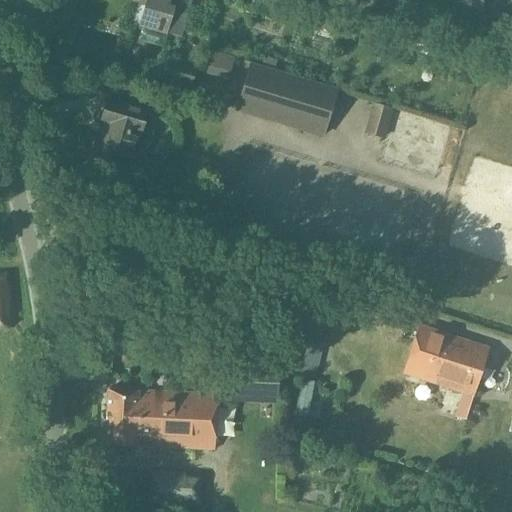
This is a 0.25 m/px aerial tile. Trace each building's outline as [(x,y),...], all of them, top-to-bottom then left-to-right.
[(182,38),(188,15),(168,9),(170,0),(132,0),(131,6),(145,10),(140,28),(166,35),(167,33),(182,38)] [(292,10),(290,21),(303,23),(305,12),(292,10)] [(310,12),(307,25),(336,33),(340,19),(310,12)] [(167,59),(160,84),(190,92),(197,67),(167,59)] [(249,64),(235,113),(324,139),(338,90),(249,64)] [(133,162),(146,114),(109,104),(102,129),(106,130),(99,153),(133,162)] [(394,111),(377,106),(368,135),(385,140),(394,111)] [(0,329),(14,329),(10,275),(0,275),(0,329)] [(411,351),(481,375),(489,351),(419,327),(411,351)] [(146,332),(110,331),(109,343),(145,345),(146,332)] [(302,372),(326,377),(331,351),(308,346),(302,372)] [(481,375),(411,351),(404,376),(472,398),(481,375)] [(210,353),(186,352),(185,374),(209,376),(210,353)] [(274,399),(273,377),(224,379),(225,401),(274,399)] [(301,383),(296,413),(308,415),(313,385),(301,383)] [(423,384),(411,393),(419,405),(431,396),(423,384)] [(107,392),(106,419),(215,424),(216,397),(107,392)] [(464,421),(467,409),(456,406),(453,417),(464,421)] [(215,424),(106,419),(105,447),(136,448),(151,449),(151,448),(214,451),(215,424)] [(346,433),(333,430),(331,442),(343,445),(346,433)] [(149,509),(202,511),(203,477),(150,476),(149,509)]
